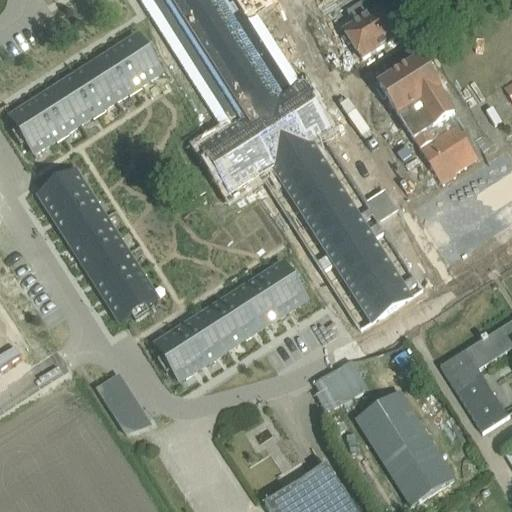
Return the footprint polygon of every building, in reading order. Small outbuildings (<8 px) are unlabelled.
[(234,0),(147,0),(232,132),(202,152),(231,198),(262,178),(317,265),(361,334),(375,325),(379,331),(378,331),(379,333),(414,310),(414,309),(413,309),(409,303),(423,294),(379,225),(397,214),(385,195),(367,207),(323,139),(330,135),(301,89),(294,93),(248,21),(272,6),(269,1),(269,0),(234,0)] [(344,33),(363,63),(404,36),(385,7),(382,9),(376,0),(371,0),(348,15),(355,26),(344,33)] [(138,38),(110,55),(136,96),(142,92),(140,89),(162,76),(155,65),(161,62),(152,47),(146,51),(138,38)] [(110,55),(92,67),(116,105),(129,97),(130,100),(136,96),(110,55)] [(381,91),(377,93),(383,102),(384,104),(388,102),(423,157),(431,169),(443,188),(456,180),(454,177),(476,162),(450,121),(455,118),(440,94),(440,93),(421,63),(380,90),(381,91)] [(92,67),(74,79),(100,119),(106,116),(104,113),(116,105),(92,67)] [(74,79),(56,90),(80,128),(92,120),(94,123),(100,119),(74,79)] [(56,90),(37,102),(64,143),(70,139),(68,136),(80,128),(56,90)] [(37,102),(10,120),(18,132),(12,135),(21,149),(27,145),(34,157),(56,144),(58,146),(64,143),(37,102)] [(51,191),(38,199),(56,226),(97,200),(93,194),(91,196),(77,174),(65,182),(61,176),(47,185),(51,191)] [(205,197),(193,176),(180,184),(193,205),(205,197)] [(97,200),(56,226),(68,244),(106,220),(98,208),(101,206),(97,200)] [(106,220),(68,244),(79,263),(120,236),(116,230),(114,232),(106,220)] [(120,236),(79,263),(91,281),(130,256),(122,244),(124,242),(120,236)] [(130,256),(91,281),(102,299),(143,273),(140,267),(137,268),(130,256)] [(260,277),(254,281),(280,322),(309,304),(301,292),(306,289),(297,274),(291,277),(283,265),(262,279),(260,277)] [(143,273),(102,299),(120,326),(133,319),(136,324),(150,316),(147,311),(160,303),(145,280),(147,279),(143,273)] [(250,287),(238,295),(262,334),(280,322),(254,281),(248,284),(250,287)] [(224,300),(218,304),(244,345),(262,334),(238,295),(225,303),(224,300)] [(213,310),(201,318),(225,357),(244,345),(218,304),(212,308),(213,310)] [(187,323),(181,327),(207,368),(225,357),(201,318),(189,326),(187,323)] [(478,374),(511,352),(511,324),(487,340),(486,339),(481,342),(482,344),(440,370),(483,437),(508,421),(478,374)] [(177,334),(155,348),(163,360),(158,363),(167,377),(172,373),(180,385),(207,368),(181,327),(175,331),(177,334)] [(120,378),(97,393),(110,413),(133,399),(120,378)] [(401,395),(380,409),(389,423),(411,410),(401,395)] [(380,409),(359,422),(368,437),(389,423),(380,409)] [(411,410),(389,423),(398,437),(419,423),(411,410)] [(389,423),(368,437),(377,450),(398,437),(389,423)] [(419,423),(398,437),(406,450),(428,437),(419,423)] [(398,437),(377,450),(386,464),(407,451),(406,450),(398,437)] [(428,437),(407,451),(415,464),(437,451),(428,437)] [(407,451),(386,464),(394,478),(415,464),(407,451)] [(437,451),(415,464),(424,478),(445,465),(437,451)] [(415,464),(394,478),(403,492),(424,478),(415,464)] [(445,465),(424,478),(433,493),(455,479),(445,465)] [(279,498),(265,507),(268,511),(354,511),(327,468),(296,488),(298,499),(286,507),(279,498)] [(424,478),(403,492),(412,506),(433,493),(424,478)]
